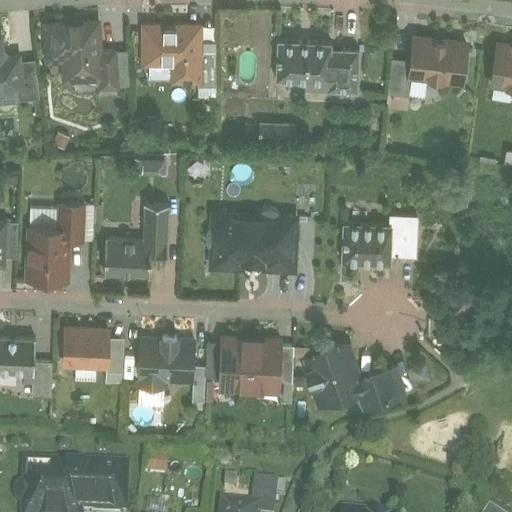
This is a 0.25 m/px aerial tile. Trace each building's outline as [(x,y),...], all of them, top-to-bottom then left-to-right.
[(99,19),(42,22),(44,69),(60,68),(60,83),(97,81),(97,90),(117,89),(115,49),(101,50),(99,19)] [(200,24),(141,24),(141,66),(171,66),(171,83),(200,83),(200,52),(200,24)] [(2,32),(0,31),(0,95),(17,93),(24,93),(21,62),(20,51),(4,53),(2,32)] [(468,40),(412,34),(409,61),(407,79),(411,80),(463,86),(468,40)] [(332,43),(276,41),(275,80),(303,81),(303,89),(356,91),(358,50),(332,49),(332,43)] [(511,45),(494,42),(487,86),(511,90),(511,45)] [(215,52),(200,52),(200,83),(200,88),(215,88),(215,52)] [(407,79),(409,61),(392,59),(389,94),(409,96),(411,80),(407,79)] [(34,61),(21,62),(24,93),(17,93),(19,111),(39,109),(34,61)] [(253,139),(290,138),(289,118),(252,119),(253,139)] [(12,135),(0,135),(0,152),(14,151),(12,135)] [(488,143),(473,142),(472,155),(487,157),(488,143)] [(140,176),(163,176),(163,161),(140,160),(140,176)] [(69,229),(69,242),(82,242),(84,204),(57,203),(56,228),(69,229)] [(143,205),(141,240),(150,240),(149,266),(165,266),(167,206),(143,205)] [(296,212),(210,210),(208,270),(295,272),(296,212)] [(391,226),(390,255),(415,256),(417,217),(388,216),(388,226),(391,226)] [(17,223),(6,223),(5,258),(16,258),(17,223)] [(388,226),(342,224),(340,262),(389,264),(390,255),(391,226),(388,226)] [(27,227),(25,282),(67,284),(69,242),(69,229),(56,228),(27,227)] [(105,239),(104,276),(149,278),(149,266),(150,240),(141,240),(105,239)] [(108,328),(62,327),(61,370),(104,372),(107,372),(108,338),(108,328)] [(281,336),(220,334),(219,345),(218,380),(217,393),(278,395),(279,384),(280,345),(281,336)] [(33,339),(0,338),(0,372),(32,373),(33,363),(33,339)] [(121,338),(108,338),(107,372),(104,372),(104,382),(120,383),(121,338)] [(136,383),(192,386),(193,369),(194,341),(138,339),(136,383)] [(313,355),(302,358),(317,408),(357,396),(365,394),(360,377),(350,343),(339,347),(338,342),(312,350),(313,355)] [(205,380),(218,380),(219,345),(206,345),(205,369),(205,380)] [(292,346),(280,345),(279,384),(291,384),(292,346)] [(51,363),(33,363),(32,373),(32,400),(50,400),(51,363)] [(424,365),(407,371),(413,387),(430,380),(424,365)] [(395,366),(360,377),(365,394),(357,396),(361,410),(404,397),(395,366)] [(205,380),(205,369),(193,369),(192,386),(191,417),(203,417),(205,380)] [(61,427),(52,424),(48,434),(57,438),(61,427)] [(226,454),(214,453),(213,465),(225,466),(226,454)] [(53,484),(17,484),(16,511),(81,511),(84,511),(125,511),(127,463),(53,462),(53,484)] [(198,462),(183,463),(184,477),(199,476),(198,462)] [(259,509),(258,511),(271,511),(274,487),(252,485),(249,508),(259,509)]
